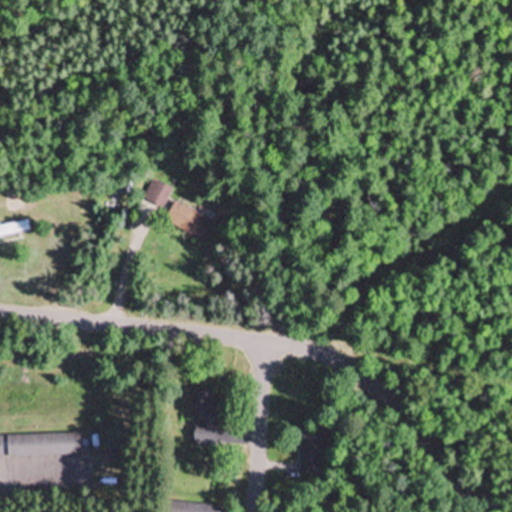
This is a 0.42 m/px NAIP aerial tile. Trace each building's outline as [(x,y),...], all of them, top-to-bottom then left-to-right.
[(163,208),(173,189),(153,179),(143,198),(163,208)] [(204,242),(214,222),(174,202),(164,221),(204,242)] [(28,220),(0,225),(0,238),(30,233),(28,220)] [(192,390),(192,420),(194,420),(195,446),(215,446),(215,389),(192,390)] [(301,475),(322,475),(322,432),(301,432),(301,475)] [(80,434),(0,436),(0,458),(80,456),(80,434)] [(225,511),(226,507),(166,501),(165,511),(225,511)]
